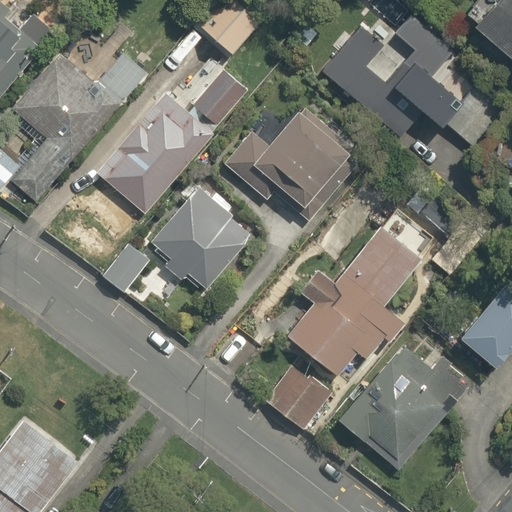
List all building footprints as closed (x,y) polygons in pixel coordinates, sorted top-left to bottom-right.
[(5,0),(9,4),(3,10),(12,20),(27,5),(36,14),(49,2),(47,0),(5,0)] [(252,22),(227,0),(216,0),(193,26),(224,53),(252,22)] [(511,0),(489,0),(466,28),(511,67),(511,0)] [(411,100),(452,48),(403,9),(387,29),(409,47),(381,81),(364,67),(379,48),(353,27),(317,71),(398,136),(420,108),(411,100)] [(0,57),(14,39),(0,28),(0,57)] [(0,185),(6,178),(33,201),(40,192),(50,200),(74,173),(64,165),(155,59),(128,37),(88,83),(53,53),(6,108),(41,138),(19,164),(0,147),(0,185)] [(219,71),(189,106),(214,127),(243,91),(219,71)] [(133,222),(140,214),(210,131),(185,110),(159,88),(89,171),(127,203),(121,211),(133,222)] [(247,131),(217,163),(262,205),(274,191),(294,209),(307,221),(354,171),(341,158),(346,153),(326,135),(295,106),(261,144),(247,131)] [(511,173),(500,189),(506,194),(511,198),(511,173)] [(193,294),(202,283),(207,286),(248,233),(189,187),(148,240),(154,245),(146,256),(193,294)] [(390,208),(374,228),(411,256),(426,236),(390,208)] [(406,324),(386,309),(378,302),(412,257),(411,256),(374,228),(371,226),(330,279),(310,264),(292,288),(307,300),(279,336),(297,350),(333,378),(352,353),(359,359),(376,337),(389,346),(406,324)] [(117,241),(94,272),(120,292),(144,262),(117,241)] [(511,293),(494,279),(448,335),(490,370),(510,344),(511,345),(511,293)] [(392,344),(331,420),(392,469),(453,393),(462,382),(434,359),(425,370),(392,344)] [(328,395),(287,362),(258,399),(300,432),(328,395)] [(0,511),(34,511),(71,458),(12,417),(0,434),(0,511)]
